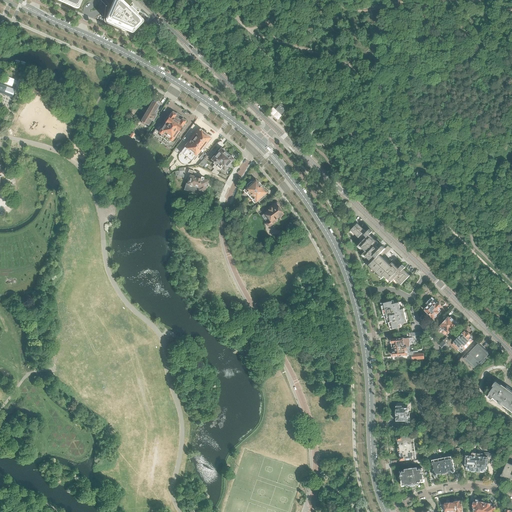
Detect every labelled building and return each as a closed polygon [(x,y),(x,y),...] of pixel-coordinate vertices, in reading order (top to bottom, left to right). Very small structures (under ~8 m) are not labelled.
[(56,0),(76,8),(108,22),(122,29),(125,30),(131,33),(132,33),(133,33),(134,32),(143,23),(147,18),(144,14),(143,14),(132,3),(128,0),(56,0)] [(0,84),(0,93),(12,98),(15,90),(0,84)] [(156,113),(154,112),(160,103),(154,100),(142,121),(141,123),(146,126),(147,123),(149,124),(151,120),(152,120),(152,119),(153,120),(156,115),(155,114),(156,113)] [(282,103),(277,108),(282,113),(287,108),(282,103)] [(157,136),(159,138),(159,139),(162,141),(179,116),(178,115),(177,116),(176,115),(176,114),(177,114),(173,111),(170,116),(168,115),(164,121),(164,122),(157,132),(158,134),(157,136)] [(313,131),(324,120),(324,119),(322,121),(314,113),(306,121),(314,129),(312,131),(313,131)] [(179,116),(162,141),(166,144),(167,143),(170,144),(171,143),(173,143),(180,132),(180,133),(185,126),(183,125),(186,120),(183,118),(182,120),(180,118),(181,117),(179,116)] [(185,147),(180,152),(192,161),(193,159),(194,160),(196,158),(198,155),(197,155),(198,154),(200,151),(202,148),(205,145),(207,143),(209,140),(210,138),(210,137),(207,134),(206,135),(200,130),(200,129),(198,128),(196,130),(196,131),(191,136),(189,139),(190,140),(189,141),(185,147)] [(351,165),(358,159),(344,145),(332,157),(336,161),(340,161),(350,171),(352,168),(351,165)] [(214,169),(227,154),(224,152),(225,151),(225,150),(223,149),(222,149),(221,149),(220,150),(219,150),(218,151),(218,152),(214,156),(213,156),(212,158),(212,159),(211,160),(214,162),(213,164),(214,166),(212,167),(214,169)] [(227,154),(214,169),(212,171),(217,175),(220,172),(217,170),(218,168),(220,170),(222,168),(224,170),(225,169),(226,169),(227,168),(227,167),(230,163),(231,163),(233,161),(233,160),(233,159),(233,157),(232,156),(231,156),(230,157),(227,154)] [(202,167),(207,162),(204,159),(199,164),(202,167)] [(185,173),(184,168),(181,168),(180,167),(178,167),(179,171),(175,172),(176,175),(184,178),(185,173)] [(207,183),(208,181),(204,180),(204,178),(201,178),(201,179),(193,176),(194,171),(189,170),(187,174),(189,174),(187,180),(189,180),(188,184),(186,183),(185,188),(192,190),(192,191),(201,194),(201,193),(203,194),(205,188),(206,188),(207,187),(208,187),(208,186),(208,185),(208,184),(207,183)] [(241,195),(246,200),(261,186),(261,185),(259,183),(258,183),(256,180),(255,180),(253,182),(252,180),(245,187),(246,188),(243,191),(244,192),(241,195)] [(261,186),(246,200),(251,205),(254,203),(255,204),(258,201),(259,202),(266,196),(265,194),(266,193),(266,192),(264,190),(264,188),(262,187),(261,186)] [(276,220),(283,214),(277,206),(278,205),(278,204),(278,203),(277,202),(276,202),(275,203),(269,207),(270,208),(268,210),(269,211),(262,217),(265,222),(265,223),(265,225),(265,226),(266,227),(267,226),(268,226),(269,227),(270,227),(271,227),(278,222),(276,220)] [(395,265),(395,266),(392,263),(390,265),(383,258),(380,255),(380,254),(383,257),(386,254),(384,251),(386,249),(383,246),(380,250),(376,246),(378,244),(375,241),(374,240),(373,239),(369,235),(373,232),(370,229),(367,232),(360,226),(358,224),(351,231),(358,237),(361,240),(363,237),(365,239),(359,245),(363,249),(366,251),(363,254),(370,261),(371,260),(373,261),(372,262),(372,263),(369,265),(370,266),(374,270),(375,269),(377,271),(376,272),(381,276),(381,275),(383,277),(382,278),(383,278),(385,276),(389,280),(390,279),(392,281),(391,282),(395,278),(397,280),(396,281),(401,285),(410,276),(403,270),(406,267),(403,265),(399,268),(399,269),(395,265)] [(441,310),(439,309),(442,306),(432,297),(426,303),(428,305),(425,307),(425,309),(425,310),(428,313),(426,315),(429,317),(428,318),(431,321),(441,310)] [(384,303),(381,303),(382,309),(383,311),(384,318),(386,317),(387,319),(389,318),(389,319),(390,322),(389,323),(391,330),(396,329),(397,334),(398,333),(401,333),(402,332),(402,331),(402,328),(402,327),(400,327),(400,325),(401,324),(407,323),(405,313),(404,308),(401,309),(399,302),(398,302),(397,299),(392,301),(384,303)] [(448,334),(459,323),(455,319),(454,321),(451,317),(450,318),(449,317),(437,329),(439,331),(441,328),(444,331),(443,332),(446,335),(448,333),(448,334)] [(465,350),(473,341),(470,337),(471,336),(470,336),(466,333),(464,332),(454,343),(453,345),(457,349),(459,348),(463,352),(465,350)] [(392,348),(409,347),(410,347),(410,342),(411,342),(411,339),(413,339),(413,338),(391,339),(392,348)] [(443,340),(438,345),(442,348),(446,343),(449,340),(446,338),(444,340),(443,340)] [(476,342),(459,361),(472,372),(479,364),(481,365),(486,360),(491,355),(489,354),(480,345),(478,343),(476,342)] [(409,347),(392,348),(392,356),(398,356),(398,357),(401,357),(401,356),(412,355),(412,360),(423,360),(424,360),(424,354),(416,354),(416,352),(413,352),(410,352),(409,347)] [(511,390),(507,387),(506,388),(497,382),(495,380),(491,385),(493,387),(494,387),(487,397),(491,400),(492,399),(511,413),(511,390)] [(410,424),(410,412),(409,412),(409,408),(408,408),(408,406),(402,406),(401,405),(397,405),(396,406),(396,410),(396,420),(398,421),(401,421),(401,422),(403,424),(404,424),(410,424)] [(399,445),(414,443),(413,437),(414,437),(414,435),(397,437),(398,441),(397,442),(398,444),(399,445)] [(14,451),(21,441),(16,437),(8,447),(14,451)] [(415,451),(414,443),(399,445),(398,445),(399,447),(398,447),(397,447),(398,451),(399,451),(399,453),(400,453),(415,451)] [(476,471),(477,453),(471,453),(471,452),(465,451),(465,452),(464,452),(464,454),(462,454),(460,448),(455,449),(457,455),(457,456),(460,455),(466,456),(465,465),(467,465),(466,469),(468,470),(471,470),(472,472),(475,472),(476,471)] [(416,459),(415,451),(400,453),(399,454),(399,456),(400,457),(400,461),(416,459)] [(477,453),(476,471),(477,472),(480,472),(481,471),(484,471),(486,470),(486,467),(487,467),(488,457),(491,457),(491,454),(490,454),(490,453),(488,453),(488,454),(477,453)] [(445,457),(448,472),(448,473),(449,473),(452,473),(452,472),(453,473),(454,472),(455,471),(455,470),(454,470),(452,459),(451,459),(451,456),(445,457)] [(446,473),(448,472),(445,457),(438,459),(441,474),(446,473)] [(441,474),(438,459),(432,460),(433,465),(431,465),(432,467),(431,468),(432,471),(433,472),(434,472),(434,474),(434,475),(435,476),(437,476),(437,475),(437,474),(441,474)] [(503,473),(502,475),(505,476),(504,477),(511,480),(511,478),(511,476),(511,464),(507,463),(506,465),(503,473)] [(424,482),(424,477),(423,476),(423,475),(422,475),(422,473),(423,472),(422,468),(417,469),(417,467),(413,468),(409,468),(405,469),(405,470),(400,471),(401,475),(400,475),(400,476),(401,476),(402,479),(401,479),(402,483),(401,483),(402,486),(405,486),(405,485),(407,485),(407,486),(408,486),(408,485),(411,485),(411,487),(411,488),(412,488),(415,488),(416,487),(416,485),(416,483),(419,482),(419,483),(419,482),(424,482)] [(455,511),(455,501),(451,502),(450,503),(450,501),(446,501),(446,503),(445,503),(445,504),(444,504),(444,508),(445,508),(445,510),(443,511),(440,511),(455,511)] [(482,511),(485,503),(476,501),(475,504),(474,504),(473,507),(473,508),(474,508),(473,511),(474,511),(473,511),(482,511)] [(485,503),(482,511),(494,511),(495,511),(496,507),(494,506),(494,505),(485,503)]
